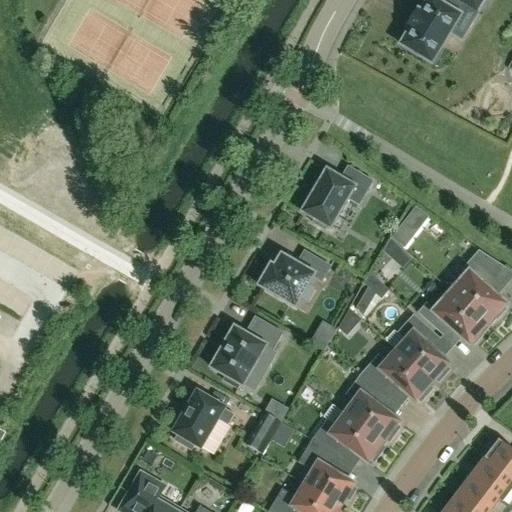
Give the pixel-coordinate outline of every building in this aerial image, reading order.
[(477,13),(484,0),(447,0),(444,7),(432,0),(429,0),(421,14),(419,12),(409,28),(412,30),(402,47),(432,65),(460,17),(466,7),(477,13)] [(328,172),(327,171),(326,173),(317,188),(317,187),(311,197),(312,198),(303,212),(302,214),(303,214),(304,214),(330,230),(348,199),(359,205),(372,182),(348,168),(341,180),(328,173),(328,172)] [(282,257),(275,269),(268,265),(259,280),(262,282),(259,287),(295,308),(313,277),(321,282),(330,268),(304,252),(296,266),(282,257)] [(452,294),(487,326),(494,318),(497,320),(506,310),(503,308),(505,306),(493,295),(498,289),(499,289),(500,288),(493,282),(504,269),(479,252),(462,270),(468,275),(452,294)] [(389,291),(369,274),(363,284),(368,288),(355,309),(365,318),(381,300),(389,291)] [(487,326),(452,294),(435,312),(426,304),(417,314),(445,339),(453,330),(470,345),(472,343),(474,346),(483,336),(480,334),(487,326)] [(396,353),(432,384),(435,381),(438,384),(450,371),(447,368),(449,365),(431,349),(440,340),(413,316),(397,334),(406,342),(396,353)] [(245,335),(236,330),(234,329),(233,331),(212,367),(211,369),(213,370),(225,377),(223,381),(237,389),(239,385),(241,386),(240,386),(243,388),(244,385),(243,385),(264,349),(265,349),(272,352),(282,334),(255,318),(245,335)] [(432,384),(396,353),(386,363),(378,356),(361,375),(382,393),(392,382),(415,403),(417,400),(421,403),(433,390),(430,387),(432,384)] [(345,415),(384,443),(386,440),(390,442),(400,428),(397,426),(399,423),(374,404),(382,393),(361,375),(345,396),(354,402),(345,415)] [(234,415),(197,393),(174,433),(179,436),(176,440),(192,450),(195,446),(201,449),(217,420),(228,427),(234,415)] [(281,424),(265,414),(246,445),(263,455),(281,424)] [(384,443),(345,415),(336,428),(327,421),(311,441),(334,457),(343,446),(368,464),(371,461),(374,463),(385,449),(381,446),(384,443)] [(299,483),(340,508),(345,500),(349,502),(356,490),(353,488),(354,485),(327,469),(334,457),(311,441),(298,463),(308,469),(299,483)] [(511,451),(498,441),(484,460),(511,481),(511,451)] [(511,481),(484,460),(470,478),(498,500),(502,503),(511,489),(511,481)] [(178,511),(181,509),(159,497),(165,487),(140,473),(123,501),(141,511),(178,511)] [(498,500),(470,478),(456,496),(476,511),(489,511),(495,504),(498,500)] [(337,511),(340,508),(299,483),(291,496),(282,490),(268,511),(337,511)] [(476,511),(456,496),(444,511),(476,511)]
